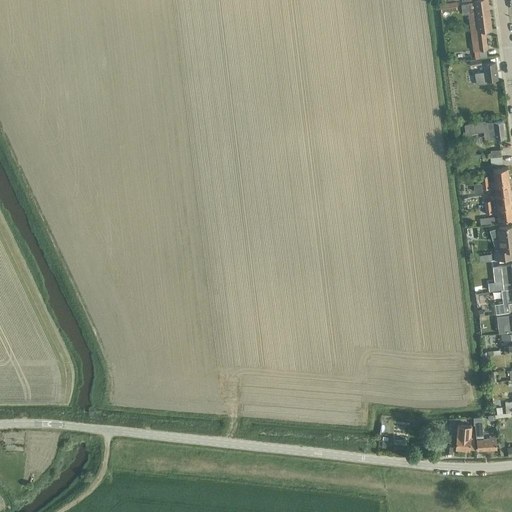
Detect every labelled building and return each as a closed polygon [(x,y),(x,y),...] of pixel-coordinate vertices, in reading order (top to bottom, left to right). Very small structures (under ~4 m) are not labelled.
[(476,0),(476,1),(468,2),(468,3),(461,4),(463,14),(469,13),(471,31),(491,28),(487,0),(476,0)] [(448,3),(449,10),(457,9),(456,2),(448,3)] [(474,51),(488,49),(486,37),(472,39),(474,51)] [(485,71),(475,73),(475,75),(476,83),(477,85),(486,83),(484,83),(484,81),(498,79),(495,61),(483,63),(485,71)] [(484,140),(490,139),(504,137),(502,121),(485,123),(485,121),(465,125),(466,134),(483,132),(484,140)] [(492,164),(503,163),(501,149),(491,150),(492,164)] [(494,181),(509,179),(508,167),(493,168),(494,181)] [(511,191),(509,179),(494,181),(496,193),(511,191)] [(511,200),(511,191),(496,193),(498,206),(511,203),(511,200)] [(511,216),(511,203),(498,206),(499,218),(511,216)] [(496,215),(481,217),(482,224),(496,222),(496,215)] [(500,250),(494,251),(495,259),(511,256),(511,224),(498,227),(500,250)] [(495,282),(489,282),(490,290),(504,289),(505,289),(510,288),(511,287),(511,264),(494,266),(495,282)] [(504,303),(496,304),(497,313),(500,313),(500,312),(501,312),(511,311),(511,310),(511,287),(510,288),(505,289),(504,289),(503,289),(503,291),(504,303)] [(511,313),(497,315),(498,324),(503,324),(504,333),(511,331),(511,313)] [(504,352),(511,351),(511,344),(508,345),(509,347),(503,347),(504,352)] [(471,435),(472,425),(457,424),(457,434),(456,442),(455,448),(463,449),(475,449),(474,442),(474,438),(471,438),(471,435)] [(482,425),(476,425),(478,450),(497,449),(496,436),(489,436),(489,438),(483,438),(482,425)]
